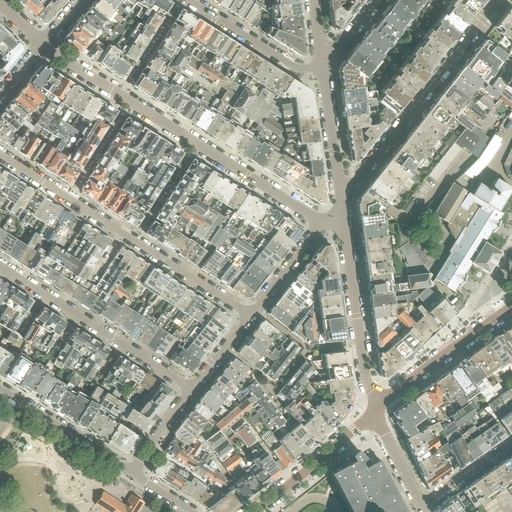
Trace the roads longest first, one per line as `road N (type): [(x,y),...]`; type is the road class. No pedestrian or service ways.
road 1 (residential): [(323,224),(43,45)]
road 2 (residential): [(252,314),(0,154)]
road 3 (residential): [(338,185),(361,175),(499,0)]
road 4 (residential): [(193,390),(0,265)]
road 5 (residential): [(374,410),(342,214)]
road 6 (residential): [(374,410),(511,305)]
road 7 (residential): [(130,472),(0,388)]
road 8 (residential): [(321,67),(294,68),(186,0)]
road 9 (residential): [(257,511),(374,410)]
